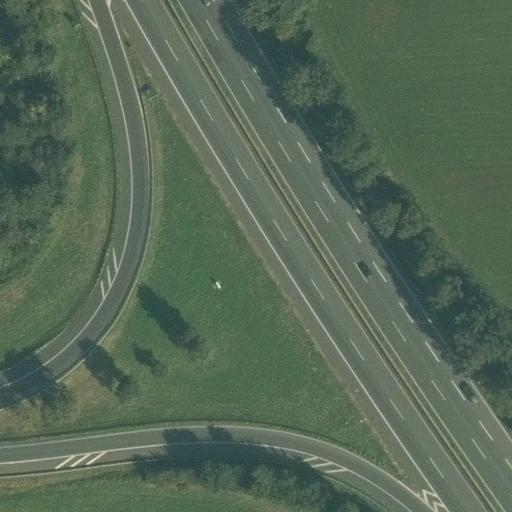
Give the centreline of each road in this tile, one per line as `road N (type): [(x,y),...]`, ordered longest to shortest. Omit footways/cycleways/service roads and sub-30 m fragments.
road 1 (motorway): [(143,0),(280,234),(469,511)]
road 2 (motorway): [(511,489),(300,179),(203,0)]
road 3 (motorway): [(96,0),(129,98),(136,238),(103,316),(72,353),(28,386),(0,395)]
road 4 (motorway): [(0,455),(181,436),(252,437),(346,463),(422,511)]
